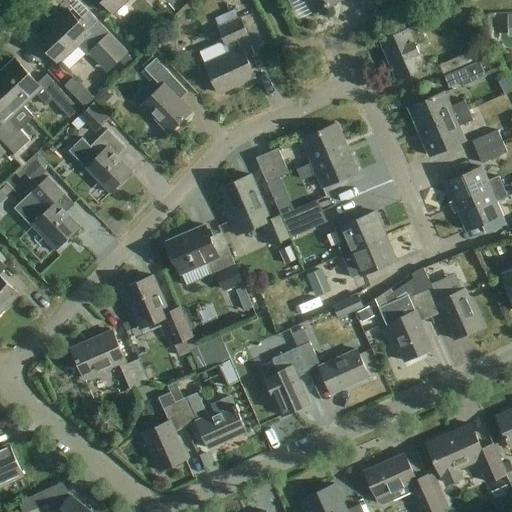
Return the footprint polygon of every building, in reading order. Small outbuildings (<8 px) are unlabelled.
[(155,0),(99,0),(113,14),(128,0),(149,0),(152,3),(155,0)] [(308,0),(314,14),(342,1),(341,0),(308,0)] [(110,35),(89,12),(79,22),(68,10),(36,40),(59,64),(85,39),(94,49),(110,35)] [(219,28),(224,41),(201,51),(219,94),(256,78),(243,48),(241,49),(238,41),(249,37),(241,18),(219,28)] [(419,24),(380,41),(397,81),(425,69),(414,43),(425,38),(419,24)] [(476,50),(439,65),(444,76),(479,61),(480,61),(476,50)] [(161,87),(142,105),(169,134),(191,113),(180,101),(188,93),(156,59),(145,70),(161,87)] [(0,74),(0,82),(22,106),(35,94),(47,106),(52,101),(69,119),(78,111),(53,83),(45,91),(15,60),(0,74)] [(479,61),(444,76),(449,88),(461,82),(463,86),(486,76),(479,61)] [(323,75),(317,64),(303,71),(308,83),(323,75)] [(504,94),(511,90),(511,88),(507,77),(498,81),(504,94)] [(81,80),(74,86),(87,99),(94,93),(81,80)] [(22,106),(0,82),(0,121),(6,128),(0,132),(0,139),(15,155),(24,146),(15,137),(21,131),(9,119),(22,106)] [(419,133),(470,111),(465,100),(450,107),(444,93),(409,109),(419,133)] [(110,118),(94,102),(80,116),(96,132),(110,118)] [(470,111),(419,133),(430,157),(465,142),(459,127),(474,120),(470,111)] [(313,164),(348,148),(337,124),(302,139),(313,164)] [(126,148),(109,130),(91,148),(82,139),(70,151),(86,168),(85,169),(110,195),(133,172),(118,157),(126,148)] [(477,151),(502,141),(498,130),(472,140),(477,151)] [(502,141),(477,151),(481,163),(507,152),(502,141)] [(348,148),(313,164),(323,188),(358,172),(348,148)] [(289,174),(279,149),(256,158),(267,183),(289,174)] [(456,207),(504,187),(499,175),(487,180),(482,168),(446,183),(456,207)] [(55,251),(56,252),(82,227),(81,226),(80,227),(63,210),(72,201),(48,176),(15,208),(32,225),(31,226),(32,227),(33,226),(55,250),(55,251)] [(289,239),(288,236),(289,236),(286,228),(281,216),(270,221),(250,176),(222,189),(235,218),(231,220),(238,236),(263,225),(272,246),(289,239)] [(504,187),(456,207),(467,231),(481,225),(503,216),(496,202),(508,197),(504,187)] [(286,228),(323,212),(318,200),(281,216),(286,228)] [(323,212),(286,228),(289,236),(300,231),(302,233),(328,222),(323,212)] [(351,252),(386,237),(376,213),(340,228),(350,251),(351,252)] [(507,225),(503,216),(481,225),(485,234),(507,225)] [(235,286),(243,283),(222,233),(210,238),(205,226),(167,242),(181,274),(208,263),(213,275),(217,273),(225,291),(235,286)] [(351,252),(350,251),(341,255),(352,278),(361,274),(361,276),(397,261),(386,237),(351,252)] [(0,275),(7,268),(0,261),(0,314),(19,295),(0,276),(0,275)] [(327,265),(315,269),(322,292),(334,288),(327,265)] [(414,279),(431,317),(442,313),(454,339),(482,327),(465,289),(447,298),(445,294),(437,298),(424,268),(412,274),(414,279)] [(511,268),(501,273),(506,283),(504,284),(511,301),(511,268)] [(163,320),(173,346),(179,358),(198,349),(193,337),(180,308),(168,313),(153,276),(123,289),(140,329),(163,320)] [(386,326),(388,325),(405,361),(432,349),(421,322),(431,317),(414,279),(385,298),(388,304),(378,309),(386,326)] [(350,298),(333,306),(338,318),(363,307),(357,293),(349,296),(350,298)] [(294,342),(308,373),(320,368),(332,394),(369,377),(357,350),(321,366),(315,354),(304,331),(300,333),(297,325),(290,328),(295,341),(294,342)] [(148,382),(139,360),(127,365),(112,332),(71,350),(85,380),(119,364),(130,390),(148,382)] [(308,373),(294,342),(289,344),(291,351),(273,359),(279,373),(265,379),(282,416),(310,404),(298,377),(308,373)] [(222,363),(232,381),(244,374),(234,356),(222,363)] [(216,413),(208,416),(199,393),(187,398),(186,398),(183,399),(176,382),(168,386),(171,393),(171,392),(187,427),(197,422),(209,449),(247,432),(230,395),(211,403),(216,413)] [(171,392),(171,393),(159,398),(169,421),(143,433),(160,471),(187,459),(175,432),(187,427),(171,392)] [(511,410),(497,417),(511,446),(511,445),(511,410)] [(428,444),(442,477),(446,486),(464,478),(460,469),(478,461),(488,483),(507,474),(494,446),(483,451),(472,425),(428,444)] [(0,486),(23,476),(9,444),(0,448),(0,486)] [(365,471),(377,499),(378,502),(383,505),(392,501),(393,496),(392,492),(410,484),(421,511),(443,511),(449,508),(434,474),(428,476),(428,475),(417,480),(405,454),(365,471)] [(219,485),(232,478),(226,466),(213,472),(219,485)] [(511,511),(511,493),(508,484),(491,491),(500,511),(511,511)] [(363,511),(360,505),(348,511),(336,485),(301,501),(306,511),(363,511)] [(42,491),(19,502),(22,511),(40,511),(39,507),(47,503),(42,491)] [(89,511),(71,496),(57,511),(89,511)]
